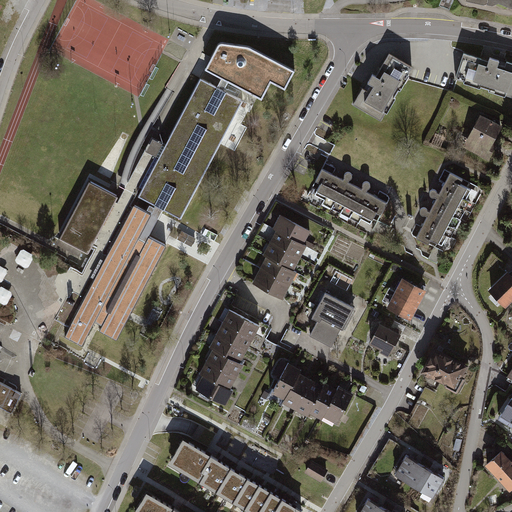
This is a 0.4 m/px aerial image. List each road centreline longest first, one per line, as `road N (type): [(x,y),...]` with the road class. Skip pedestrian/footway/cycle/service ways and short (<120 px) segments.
road 1 (residential): [(511,39),(440,26),(358,33),(220,270),(102,511)]
road 2 (residential): [(328,511),(452,288)]
road 3 (residential): [(452,288),(476,313),(488,344),(459,511)]
road 4 (residential): [(452,288),(511,175)]
